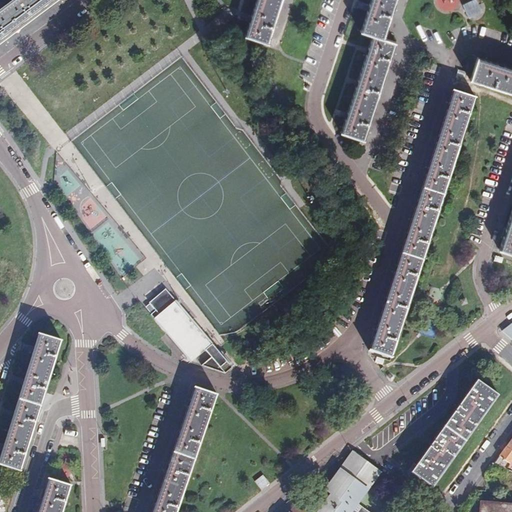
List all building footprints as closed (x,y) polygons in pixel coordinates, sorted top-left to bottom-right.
[(0,39),(52,0),(13,0),(0,10),(0,39)] [(256,0),(245,35),(267,42),(280,0),(256,0)] [(369,0),(360,31),(373,35),(342,133),(363,140),(394,42),(382,38),(393,0),(369,0)] [(465,17),(480,11),(476,0),(464,0),(460,2),(465,17)] [(436,28),(443,29),(446,14),(439,13),(436,28)] [(511,68),(476,57),(469,78),(511,91),(511,68)] [(475,98),(453,91),(413,218),(371,350),(392,357),(475,98)] [(511,208),(499,248),(500,249),(511,252),(511,208)] [(197,360),(201,368),(204,369),(210,370),(217,371),(224,371),(229,367),(163,288),(147,302),(153,309),(149,313),(188,357),(191,355),(195,360),(197,360)] [(143,305),(149,313),(153,309),(147,302),(143,305)] [(511,322),(501,331),(511,340),(511,322)] [(61,341),(39,334),(0,458),(0,464),(20,471),(61,341)] [(101,393),(123,398),(131,356),(110,352),(101,393)] [(477,380),(460,403),(454,411),(433,441),(426,450),(411,471),(433,486),(498,394),(477,380)] [(195,388),(152,511),(176,511),(216,395),(195,388)] [(454,411),(460,403),(456,399),(449,408),(454,411)] [(421,447),(426,450),(433,441),(428,438),(421,447)] [(511,472),(511,450),(507,446),(500,455),(494,464),(511,472)] [(357,504),(379,472),(352,452),(323,492),(329,496),(318,511),(368,511),(361,507),(356,511),(355,511),(352,510),(357,504)] [(262,490),(269,484),(262,476),(255,483),(262,490)] [(61,511),(70,486),(48,479),(37,511),(61,511)] [(511,511),(511,503),(481,500),(479,511),(511,511)]
